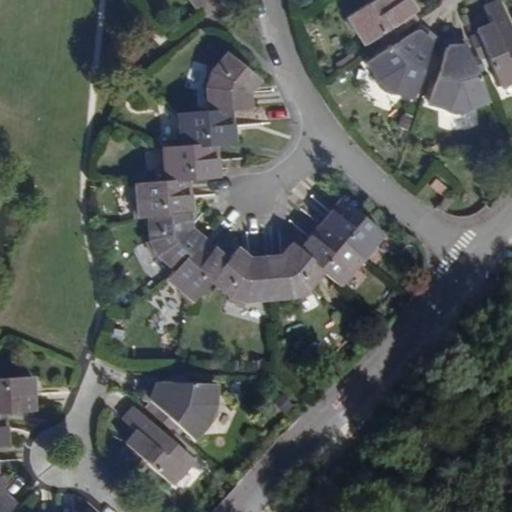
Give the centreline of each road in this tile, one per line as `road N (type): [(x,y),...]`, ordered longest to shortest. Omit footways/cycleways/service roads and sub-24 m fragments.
road 1 (residential): [(242,511),(475,260)]
road 2 (residential): [(325,134),(372,184),(475,260)]
road 3 (residential): [(277,0),(325,134)]
road 4 (residential): [(76,412),(35,446),(33,464),(45,480),(86,486)]
